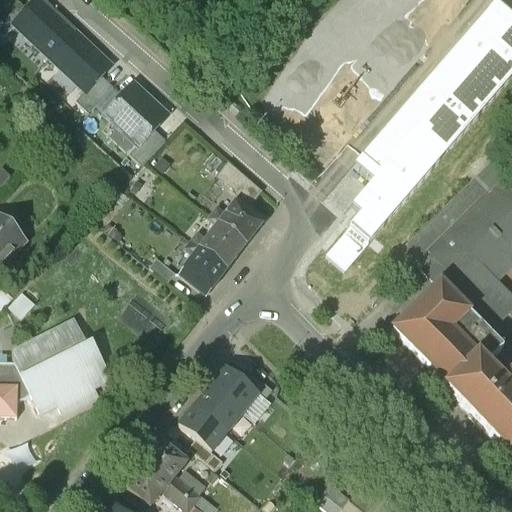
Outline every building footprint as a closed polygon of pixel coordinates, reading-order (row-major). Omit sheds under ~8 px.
[(73,33),(37,0),(36,0),(27,11),(13,26),(14,27),(49,59),(73,33)] [(0,35),(3,38),(14,27),(13,26),(27,11),(17,2),(0,19),(0,35)] [(323,260),(343,277),(511,83),(511,22),(495,7),(352,171),(371,188),(349,213),(358,220),(323,260)] [(73,33),(49,59),(84,92),(85,93),(100,77),(109,66),(73,33)] [(85,93),(84,92),(75,102),(87,114),(111,87),(100,77),(85,93)] [(166,116),(132,85),(103,116),(136,146),(137,147),(153,130),(166,116)] [(137,147),(136,146),(128,155),(141,167),(165,141),(153,130),(137,147)] [(437,288),(486,337),(511,313),(511,295),(499,283),(511,270),(511,166),(501,156),(400,251),(437,288)] [(264,221),(237,200),(223,218),(217,225),(244,247),(264,221)] [(216,211),(207,222),(215,228),(217,225),(223,218),(216,211)] [(0,225),(0,271),(23,246),(0,225)] [(204,243),(198,251),(225,272),(244,247),(217,225),(204,243)] [(198,251),(204,243),(196,237),(190,245),(198,251)] [(198,251),(190,245),(184,252),(192,258),(198,251)] [(225,272),(198,251),(192,258),(178,276),(205,297),(225,272)] [(174,275),(156,261),(148,270),(166,284),(174,275)] [(511,372),(499,384),(484,368),(501,351),(486,337),(437,288),(390,333),(443,388),(439,392),(465,418),(464,419),(479,435),(480,434),(506,458),(509,455),(511,457),(511,372)] [(0,420),(16,421),(16,405),(30,398),(38,415),(55,407),(59,415),(96,397),(91,388),(109,380),(92,347),(81,352),(75,326),(58,334),(57,331),(48,335),(50,338),(12,357),(12,362),(14,366),(0,365),(0,420)] [(209,389),(241,416),(257,396),(225,370),(209,389)] [(193,408),(226,434),(241,416),(209,389),(193,408)] [(193,408),(177,427),(210,454),(226,434),(193,408)] [(185,464),(158,443),(140,464),(167,486),(192,507),(198,499),(173,478),(185,464)] [(167,486),(140,464),(123,486),(149,508),(161,493),(183,511),(187,511),(192,507),(167,486)] [(333,485),(319,504),(328,511),(342,511),(353,499),(333,485)]
